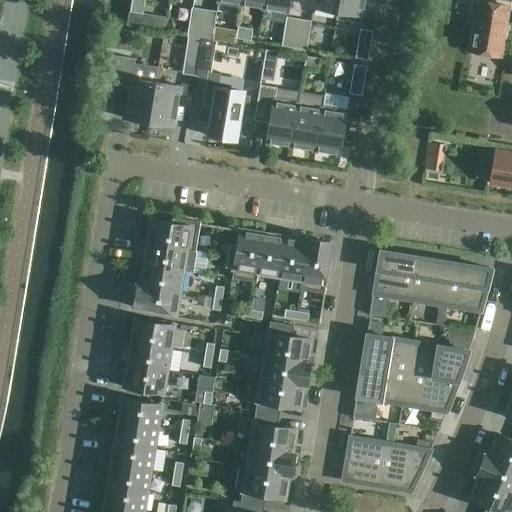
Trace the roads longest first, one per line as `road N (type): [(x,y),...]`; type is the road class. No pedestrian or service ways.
road 1 (residential): [(365,209),(119,171),(58,511)]
road 2 (residential): [(365,209),(313,511)]
road 3 (residential): [(429,511),(466,441),(511,288)]
road 4 (residential): [(387,0),(357,179),(365,209)]
road 5 (residential): [(511,229),(365,209)]
